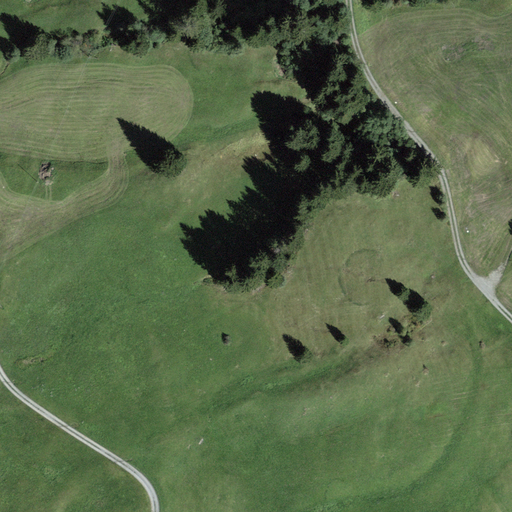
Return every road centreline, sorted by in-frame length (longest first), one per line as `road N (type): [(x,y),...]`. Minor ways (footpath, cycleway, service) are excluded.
road 1 (track): [(349,0),(357,53),(383,101),(435,162),(462,263),(511,318)]
road 2 (track): [(0,371),(19,395),(139,476),(157,511)]
